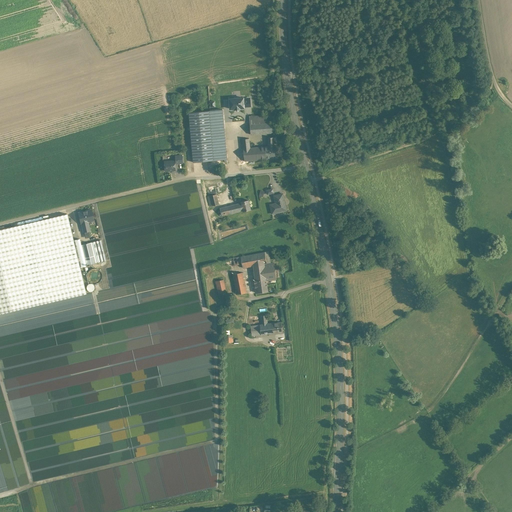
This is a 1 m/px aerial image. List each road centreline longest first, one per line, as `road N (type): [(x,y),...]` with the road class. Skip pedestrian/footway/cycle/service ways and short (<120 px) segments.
road 1 (secondary): [(285,0),(289,72),(339,365),(335,511)]
road 2 (track): [(0,225),(154,185),(308,165)]
